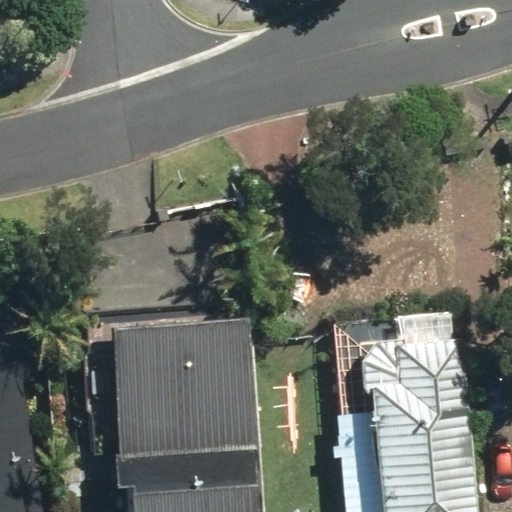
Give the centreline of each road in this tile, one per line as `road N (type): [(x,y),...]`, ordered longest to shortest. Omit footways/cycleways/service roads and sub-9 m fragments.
road 1 (residential): [(141,117),(511,17)]
road 2 (residential): [(0,144),(141,117)]
